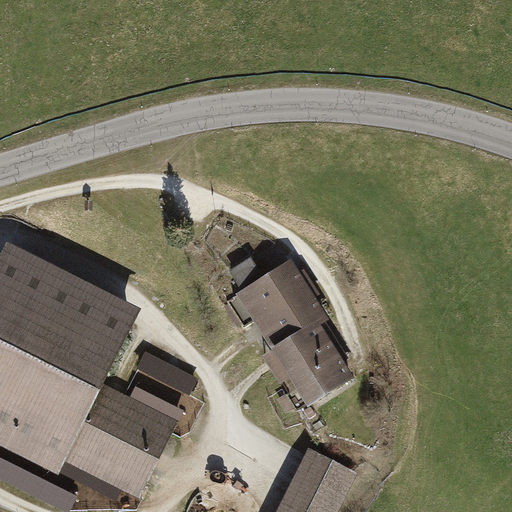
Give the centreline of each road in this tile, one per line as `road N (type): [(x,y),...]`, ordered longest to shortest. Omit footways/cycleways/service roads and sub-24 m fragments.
road 1 (tertiary): [(0,171),(254,109),(358,108),(511,142)]
road 2 (track): [(0,208),(102,184),(158,182),(196,192),(269,225),(323,271),(353,340),(346,348)]
road 3 (track): [(162,511),(216,408),(206,369),(128,291),(16,237),(0,239)]
